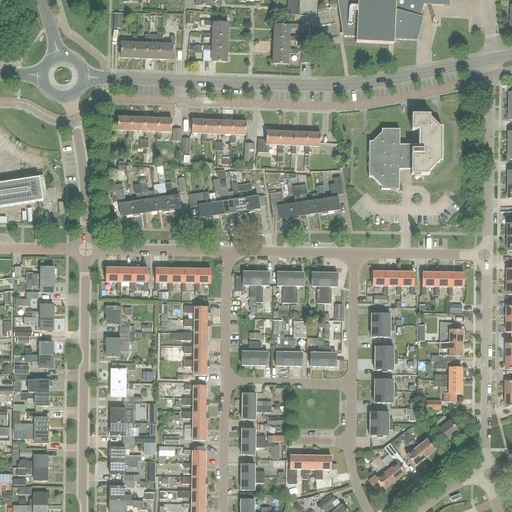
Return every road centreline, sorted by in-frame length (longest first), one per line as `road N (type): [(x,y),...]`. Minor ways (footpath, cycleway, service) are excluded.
road 1 (tertiary): [(84,77),(339,82),(490,60)]
road 2 (unclassified): [(82,511),(85,252)]
road 3 (residential): [(485,472),(485,257)]
road 4 (residential): [(485,257),(490,60)]
road 5 (unclassified): [(85,252),(81,154),(68,97)]
road 6 (residential): [(85,252),(227,252)]
road 7 (residential): [(221,511),(223,380)]
road 8 (residential): [(223,380),(227,252)]
road 9 (residential): [(227,252),(354,256)]
road 10 (residential): [(349,381),(223,380)]
road 11 (residential): [(349,381),(354,256)]
